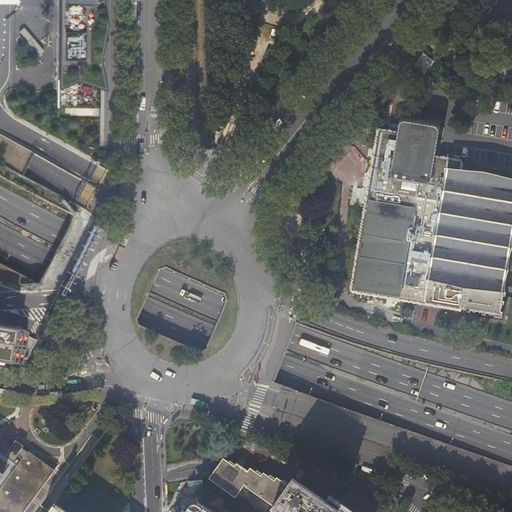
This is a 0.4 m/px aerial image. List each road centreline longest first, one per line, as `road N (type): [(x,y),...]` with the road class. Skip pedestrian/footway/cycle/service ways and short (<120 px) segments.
road 1 (trunk): [(511,416),(290,337),(0,202)]
road 2 (trunk): [(0,237),(281,367),(511,449)]
road 3 (trunk): [(213,379),(511,480)]
road 4 (secondary): [(225,222),(406,0)]
road 5 (trunk): [(511,369),(376,336),(308,311),(254,277)]
road 6 (tertiary): [(190,386),(244,416),(432,484)]
road 7 (tertiary): [(149,218),(150,0)]
road 8 (secondary): [(152,511),(144,375)]
road 9 (secondary): [(149,218),(128,238),(113,276),(114,332)]
